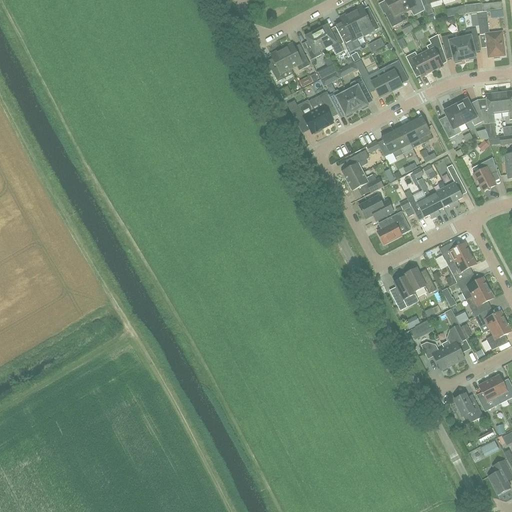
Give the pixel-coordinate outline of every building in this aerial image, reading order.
[(404,12),(398,0),(384,0),(390,11),(385,14),(392,28),(403,22),(399,15),(404,12)] [(398,0),(404,12),(410,9),(414,17),(425,11),(420,0),(398,0)] [(448,7),(448,14),(472,13),(471,6),(448,7)] [(357,12),(352,15),(361,33),(366,30),(369,35),(379,29),(374,18),(368,21),(362,7),(356,10),(357,12)] [(490,30),(505,27),(502,11),(487,13),(490,30)] [(477,14),(478,23),(480,36),(486,35),(488,58),(493,58),(494,60),(499,59),(500,57),(505,56),(502,33),(489,34),(486,12),(477,14)] [(361,33),(352,15),(347,17),(346,15),(340,18),(347,32),(342,34),(347,46),(363,37),(361,33)] [(320,31),(316,32),(325,49),(331,46),(333,50),(344,44),(336,29),(330,32),(326,25),(321,28),(320,31)] [(460,39),(465,60),(469,60),(469,61),(476,59),(472,44),(479,42),(476,30),(466,32),(466,38),(460,39)] [(325,49),(316,32),(313,34),(310,34),(305,36),(312,49),(305,52),(310,62),(321,56),(319,52),(325,49)] [(462,61),(465,60),(460,39),(455,41),(452,35),(442,38),(445,51),(451,49),(455,65),(462,63),(462,61)] [(423,55),(432,72),(443,67),(437,55),(443,52),(438,36),(429,40),(431,45),(427,47),(429,52),(423,55)] [(287,49),(282,51),(291,69),(297,66),(299,71),(310,66),(304,54),(299,57),(292,44),(286,47),(287,49)] [(291,69),(282,51),(277,54),(276,52),(270,55),(277,68),(272,71),(278,82),(283,80),(281,75),(291,69)] [(422,78),(432,72),(423,55),(417,58),(415,53),(406,58),(411,69),(416,66),(422,78)] [(361,61),(355,65),(361,76),(367,73),(361,61)] [(383,77),(391,94),(403,88),(397,76),(404,72),(399,61),(386,68),(389,74),(383,77)] [(379,100),(391,94),(383,77),(376,81),(373,74),(368,77),(379,100)] [(347,93),(357,111),(360,109),(363,111),(368,108),(363,98),(364,95),(368,93),(361,79),(351,84),(351,86),(353,90),(347,93)] [(353,113),(357,111),(347,93),(341,96),(337,92),(330,96),(337,109),(339,108),(342,109),(347,119),(352,116),(353,113)] [(314,112),(323,129),(333,124),(327,111),(334,107),(327,93),(319,97),(324,107),(314,112)] [(511,94),(511,93),(499,94),(501,113),(508,112),(510,121),(511,120),(511,94)] [(486,96),(488,110),(480,111),(483,122),(484,125),(494,124),(495,124),(494,114),(501,113),(499,94),(486,96)] [(483,122),(480,111),(480,109),(473,112),(467,101),(461,102),(455,105),(465,124),(471,121),(474,127),(483,122)] [(295,102),(287,105),(295,120),(302,116),(295,102)] [(449,108),(444,112),(450,124),(443,128),(449,140),(461,133),(458,128),(465,124),(455,105),(449,108)] [(312,135),(323,129),(314,112),(303,118),(312,135)] [(413,123),(412,124),(423,145),(433,139),(430,134),(422,118),(418,120),(418,119),(412,122),(413,123)] [(406,127),(402,129),(413,150),(423,145),(412,124),(411,124),(411,123),(405,126),(406,127)] [(494,124),(484,125),(488,139),(496,138),(494,124)] [(394,133),(392,134),(403,155),(413,150),(402,129),(399,130),(398,129),(393,132),(394,133)] [(386,137),(382,139),(391,155),(392,154),(395,159),(403,155),(392,134),(391,135),(391,133),(385,136),(386,137)] [(511,136),(500,138),(501,146),(511,144),(511,136)] [(490,142),(481,146),(484,152),(492,149),(490,142)] [(368,149),(374,162),(386,157),(380,143),(368,149)] [(341,173),(347,182),(364,174),(361,168),(368,164),(366,161),(369,159),(366,151),(355,157),(358,164),(341,173)] [(479,166),(481,171),(474,175),(483,193),(487,191),(490,191),(491,189),(495,187),(489,175),(497,171),(493,159),(479,166)] [(423,170),(426,175),(433,172),(431,166),(423,170)] [(454,183),(445,188),(455,207),(459,205),(458,201),(463,199),(458,189),(463,186),(452,166),(447,168),(454,183)] [(416,179),(424,176),(420,169),(413,173),(416,179)] [(364,174),(347,182),(352,192),(376,180),(374,176),(367,179),(364,174)] [(379,180),(368,186),(371,193),(383,187),(379,180)] [(450,210),(455,207),(445,188),(435,193),(444,209),(449,206),(450,210)] [(423,193),(426,198),(436,217),(440,215),(439,211),(444,209),(435,193),(430,196),(427,191),(423,193)] [(376,222),(386,217),(393,213),(387,202),(382,204),(378,197),(359,207),(366,219),(373,216),(376,222)] [(426,198),(416,203),(413,197),(407,200),(412,208),(417,206),(423,217),(429,214),(431,220),(436,217),(426,198)] [(400,205),(403,211),(411,207),(407,200),(400,205)] [(384,245),(402,236),(397,228),(407,223),(401,212),(385,220),(388,227),(377,233),(384,245)] [(406,238),(414,234),(412,229),(404,233),(406,238)] [(439,250),(448,267),(455,264),(471,255),(465,244),(453,251),(449,245),(439,250)] [(455,264),(448,267),(457,284),(467,279),(464,272),(477,265),(471,255),(455,264)] [(404,276),(405,277),(406,277),(415,295),(414,293),(425,287),(429,295),(436,291),(430,279),(423,282),(416,270),(404,276)] [(394,300),(400,312),(407,308),(404,301),(415,295),(406,277),(405,277),(394,283),(401,296),(394,300)] [(467,279),(457,284),(466,301),(489,289),(484,278),(471,285),(467,279)] [(489,289),(466,301),(474,318),(485,312),(481,306),(494,299),(489,289)] [(447,302),(452,299),(447,290),(442,292),(447,302)] [(430,318),(437,316),(434,308),(427,311),(430,318)] [(456,317),(461,326),(470,322),(466,312),(456,317)] [(488,319),(485,312),(474,318),(480,329),(487,325),(490,331),(507,322),(501,312),(488,319)] [(511,332),(507,322),(490,331),(493,337),(486,340),(492,351),(502,346),(499,339),(511,332)] [(462,340),(474,335),(469,325),(457,331),(462,340)] [(414,332),(417,339),(427,335),(423,327),(414,332)] [(453,366),(464,360),(457,345),(462,342),(455,329),(450,332),(447,340),(448,342),(441,345),(444,350),(453,366)] [(427,344),(421,346),(428,359),(434,357),(441,371),(453,366),(444,350),(439,352),(436,346),(427,344)] [(469,344),(461,349),(465,354),(472,349),(469,344)] [(503,395),(507,402),(511,399),(511,386),(506,389),(499,376),(489,381),(497,398),(503,395)] [(489,381),(479,387),(485,400),(480,403),(485,413),(495,408),(492,401),(497,398),(489,381)] [(478,406),(472,409),(465,395),(464,396),(461,395),(457,398),(456,400),(454,401),(463,418),(469,415),(473,423),(483,417),(478,406)] [(493,431),(482,438),(486,444),(497,437),(493,431)] [(485,458),(499,451),(494,442),(480,449),(485,458)] [(496,474),(489,478),(498,496),(511,489),(504,476),(510,473),(504,462),(493,467),(496,474)]
